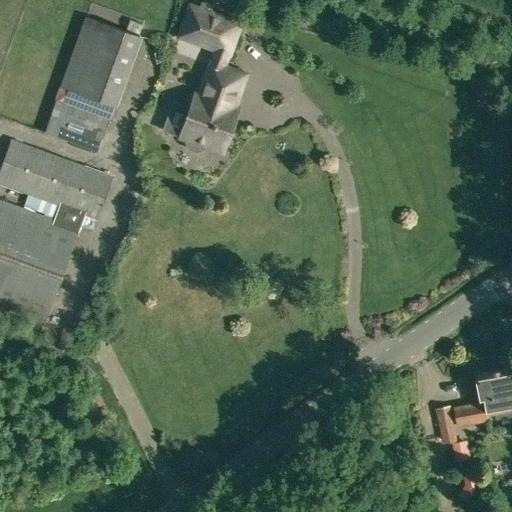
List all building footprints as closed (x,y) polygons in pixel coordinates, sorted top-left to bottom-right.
[(239,107),(235,105),(246,73),(224,65),(229,52),(230,52),(241,22),(210,11),(212,6),(202,2),(200,8),(191,4),(181,35),(218,48),(213,61),(211,60),(200,93),(197,92),(191,108),(186,122),(181,136),(186,137),(186,139),(186,142),(188,146),(190,148),(192,150),(194,151),(197,151),(201,150),(204,149),(206,146),(207,145),(223,151),(234,120),(239,107)] [(140,36),(86,17),(61,86),(61,87),(92,98),(113,106),(114,106),(140,36)] [(92,98),(61,87),(45,133),(96,152),(109,120),(113,106),(92,98)] [(53,220),(0,200),(0,305),(44,322),(85,212),(98,217),(112,179),(11,141),(0,171),(0,181),(59,203),(53,220)] [(511,366),(475,374),(478,395),(447,400),(452,420),(484,416),(484,409),(511,405),(511,366)] [(392,408),(389,402),(383,406),(387,412),(392,408)] [(448,405),(434,408),(442,444),(456,440),(448,405)] [(466,504),(475,492),(464,484),(455,496),(466,504)]
